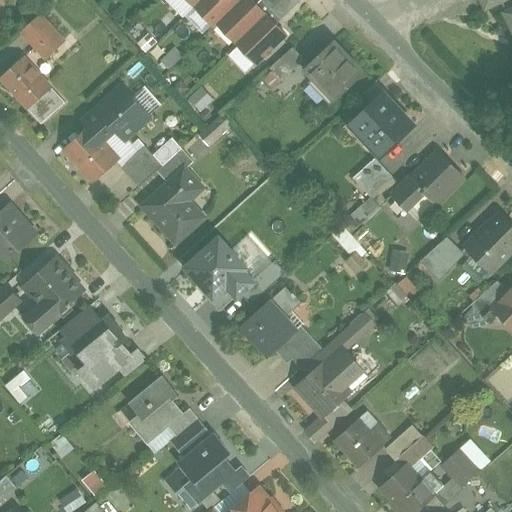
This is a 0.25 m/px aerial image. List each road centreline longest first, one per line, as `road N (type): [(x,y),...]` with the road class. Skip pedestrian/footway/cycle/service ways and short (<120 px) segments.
road 1 (residential): [(0,129),(347,511)]
road 2 (residential): [(511,158),(369,19)]
